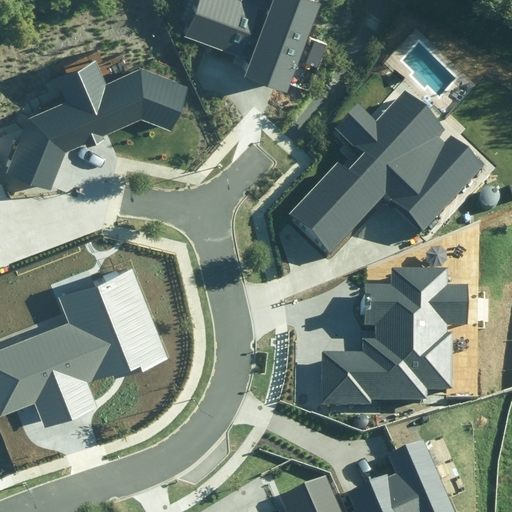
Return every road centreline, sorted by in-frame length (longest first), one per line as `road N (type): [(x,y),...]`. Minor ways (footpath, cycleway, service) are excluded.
road 1 (residential): [(27,511),(158,465),(214,420),(233,390),(235,311),(205,212)]
road 2 (unknown): [(254,164),(312,112),(382,0)]
